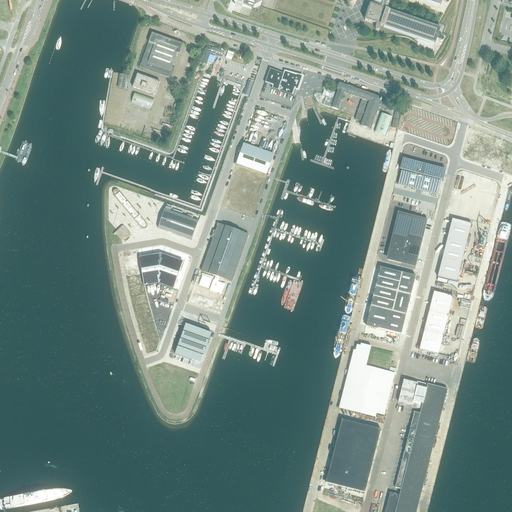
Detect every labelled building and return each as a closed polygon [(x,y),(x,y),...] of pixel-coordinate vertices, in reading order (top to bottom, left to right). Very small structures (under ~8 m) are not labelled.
[(0,12),(0,19),(2,20),(2,18),(10,19),(14,10),(15,10),(18,0),(7,0),(3,13),(0,12)] [(259,12),(263,0),(236,0),(234,5),(242,8),(242,6),(259,12)] [(325,7),(305,0),(281,0),(279,7),(326,23),(328,17),(332,6),(326,4),(325,7)] [(373,0),(372,4),(386,9),(388,0),(373,0)] [(423,22),(386,9),(372,4),(370,3),(365,20),(376,24),(375,27),(375,29),(376,30),(377,30),(378,30),(379,30),(379,29),(381,25),(418,38),(417,39),(431,44),(431,43),(435,44),(437,39),(440,41),(441,41),(442,41),(443,40),(444,39),(443,38),(442,37),(438,35),(441,28),(437,27),(437,25),(424,21),(423,22)] [(148,25),(124,90),(139,96),(155,53),(182,62),(190,40),(148,25)] [(212,48),(206,46),(200,63),(206,65),(210,52),(219,56),(222,57),(224,52),(212,47),(212,48)] [(266,80),(265,83),(272,86),(271,88),(293,96),(296,88),(298,88),(301,77),(286,72),(287,72),(284,70),(283,73),(274,70),(270,68),(269,69),(267,75),(266,80)] [(160,70),(150,98),(178,108),(188,80),(160,70)] [(248,81),(244,94),(248,96),(253,81),(249,80),(248,81)] [(337,90),(331,108),(338,110),(343,93),(362,99),(355,119),(361,121),(360,125),(370,129),(378,107),(391,111),(394,104),(381,100),(381,99),(381,98),(340,83),(339,84),(337,89),(337,90)] [(133,100),(128,116),(170,131),(175,115),(133,100)] [(511,144),(471,129),(465,145),(511,162),(511,144)] [(341,136),(342,139),(384,153),(388,152),(387,148),(344,133),(342,133),(341,136)] [(28,146),(22,162),(22,164),(23,165),(25,165),(26,164),(32,148),(33,145),(32,143),(30,144),(28,146)] [(236,164),(266,175),(273,154),(243,143),(236,164)] [(404,159),(401,169),(415,173),(415,174),(418,175),(418,174),(442,180),(444,169),(404,159)] [(402,171),(398,184),(437,194),(440,180),(418,175),(415,174),(402,171)] [(460,172),(449,214),(482,222),(492,184),(460,172)] [(113,193),(113,194),(113,195),(114,196),(141,228),(142,229),(143,229),(143,230),(144,230),(144,229),(145,229),(146,229),(146,228),(147,228),(147,227),(147,226),(147,225),(146,225),(119,192),(118,191),(118,190),(117,190),(116,190),(115,190),(114,190),(114,191),(113,191),(113,192),(113,193)] [(165,209),(158,228),(191,240),(198,221),(165,209)] [(400,213),(388,259),(402,263),(415,267),(427,219),(414,216),(413,217),(400,213)] [(457,282),(471,223),(452,219),(437,277),(457,282)] [(212,239),(201,271),(232,282),(248,234),(218,223),(217,226),(215,226),(210,238),(212,239)] [(121,226),(113,234),(114,234),(117,234),(121,240),(122,240),(123,240),(124,239),(124,238),(125,237),(126,237),(130,237),(131,235),(124,226),(123,225),(122,225),(121,226)] [(161,253),(139,257),(144,286),(158,283),(173,288),(183,261),(161,253)] [(139,256),(124,259),(126,268),(140,265),(139,256)] [(140,265),(126,268),(128,277),(142,275),(140,265)] [(380,267),(366,325),(401,334),(416,276),(380,267)] [(142,275),(128,277),(129,287),(143,284),(142,275)] [(143,284),(129,287),(131,296),(146,294),(143,284)] [(434,291),(419,350),(438,354),(453,296),(434,291)] [(146,294),(131,296),(133,305),(148,303),(146,294)] [(161,295),(159,301),(167,304),(168,301),(162,299),(163,296),(161,295)] [(148,303),(133,305),(137,314),(151,312),(148,303)] [(151,312),(137,314),(140,323),(154,321),(151,312)] [(154,321),(140,323),(143,332),(157,330),(154,321)] [(188,324),(177,355),(203,364),(214,333),(188,324)] [(157,330),(143,332),(146,342),(160,339),(157,330)] [(160,339),(146,342),(149,350),(156,349),(160,339)] [(371,346),(361,344),(360,346),(357,345),(356,350),(354,350),(339,408),(375,417),(376,413),(384,415),(395,373),(366,366),(371,346)] [(374,351),(370,363),(386,367),(387,363),(391,364),(393,356),(390,355),(374,351)] [(411,381),(404,380),(398,402),(412,405),(411,406),(421,409),(420,413),(414,412),(395,488),(401,489),(399,494),(390,492),(384,511),(416,511),(447,389),(411,380),(411,381)] [(341,420),(326,482),(365,492),(381,429),(341,419),(341,420)]
